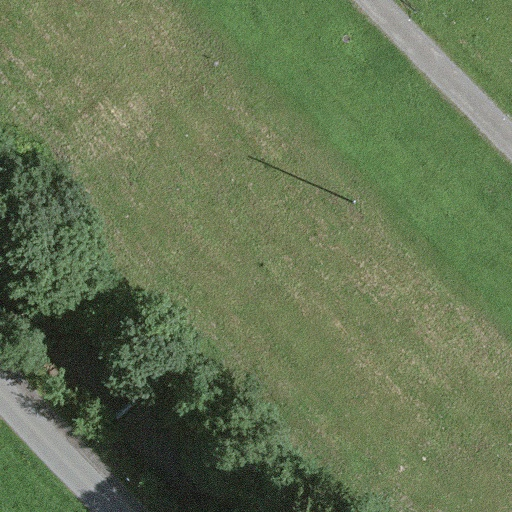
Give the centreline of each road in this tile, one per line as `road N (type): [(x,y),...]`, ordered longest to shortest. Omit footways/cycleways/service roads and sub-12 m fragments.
road 1 (track): [(511,143),(369,0)]
road 2 (unclassified): [(127,511),(0,373)]
